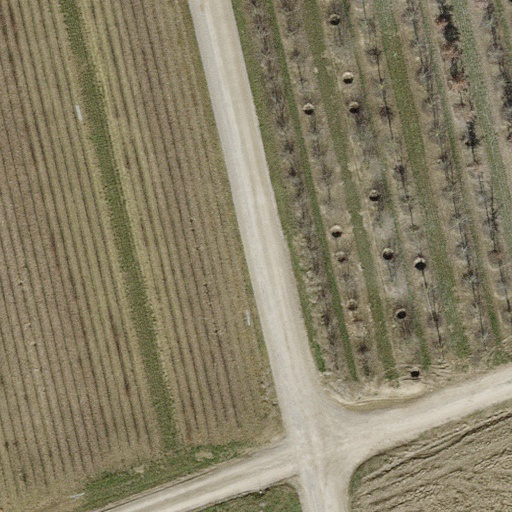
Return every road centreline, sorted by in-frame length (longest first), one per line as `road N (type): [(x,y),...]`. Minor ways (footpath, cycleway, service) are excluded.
road 1 (track): [(330,511),(213,0)]
road 2 (track): [(147,511),(511,380)]
